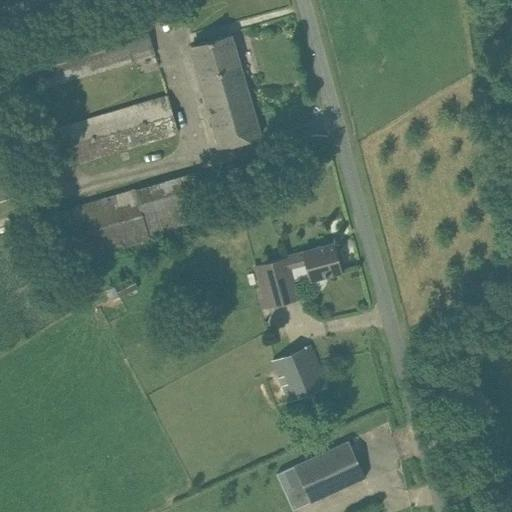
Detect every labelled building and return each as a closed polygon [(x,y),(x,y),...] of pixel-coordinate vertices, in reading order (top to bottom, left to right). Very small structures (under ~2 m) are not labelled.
[(84,0),(41,0),(45,16),(86,6),(84,0)] [(26,53),(37,91),(155,55),(143,17),(26,53)] [(192,45),(222,147),(260,136),(230,34),(192,45)] [(56,128),(68,167),(178,134),(166,95),(56,128)] [(5,150),(0,152),(0,201),(20,195),(5,150)] [(49,210),(64,260),(209,218),(195,168),(49,210)] [(288,255),(255,264),(267,307),(300,298),(292,267),(306,263),(310,279),(311,279),(312,282),(317,284),(325,282),(327,278),(327,275),(342,271),(334,243),(303,252),(288,256),(288,255)] [(273,360),(290,401),(327,385),(310,345),(273,360)] [(349,440),(294,465),(301,481),(311,502),(366,476),(349,440)] [(294,465),(277,473),(284,489),(301,481),(294,465)]
